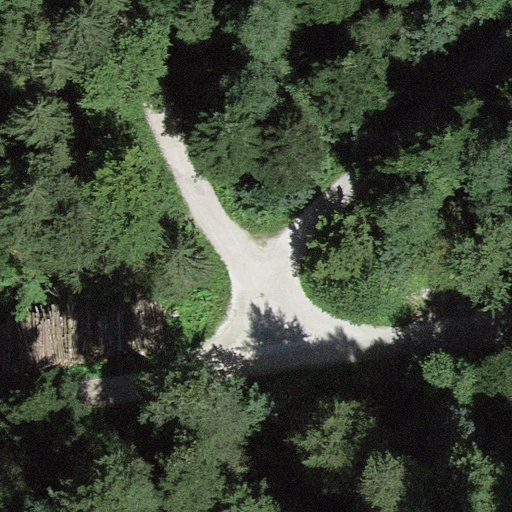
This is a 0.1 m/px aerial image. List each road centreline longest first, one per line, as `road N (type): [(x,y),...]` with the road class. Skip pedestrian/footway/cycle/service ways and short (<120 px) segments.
road 1 (track): [(511,44),(311,214),(267,323)]
road 2 (track): [(120,0),(192,188),(267,323)]
road 3 (track): [(267,323),(237,364),(0,395)]
road 4 (track): [(237,364),(437,355),(511,343)]
